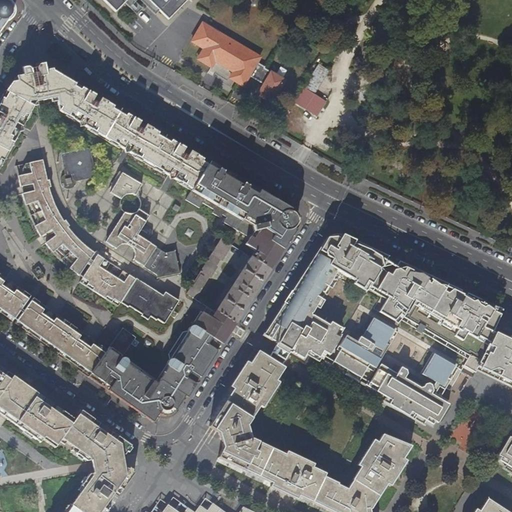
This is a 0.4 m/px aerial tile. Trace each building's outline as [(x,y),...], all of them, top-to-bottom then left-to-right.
[(103,0),(115,11),(124,2),(125,0),(103,0)] [(125,0),(124,2),(129,6),(135,0),(139,0),(146,7),(154,14),(159,9),(149,0),(125,0)] [(149,0),(159,9),(168,18),(186,0),(149,0)] [(230,78),(243,86),(249,76),(258,81),(264,84),(258,94),(272,102),(285,79),(264,67),(265,66),(257,62),(260,57),(225,36),(231,26),(208,13),(202,23),(203,23),(192,42),(204,48),(198,59),(211,67),(215,61),(234,72),(230,78)] [(302,49),(295,59),(305,65),(312,55),(302,49)] [(0,314),(12,323),(31,296),(18,287),(10,297),(0,289),(0,287),(6,279),(0,274),(0,167),(1,165),(2,166),(6,159),(5,158),(12,146),(13,147),(17,139),(16,138),(26,120),(28,121),(31,114),(30,113),(34,106),(29,103),(30,102),(37,100),(40,100),(43,99),(43,101),(56,98),(59,111),(63,114),(75,121),(87,128),(121,148),(131,154),(165,175),(176,181),(191,190),(209,162),(94,94),(69,80),(43,64),(38,65),(33,67),(27,68),(21,69),(0,99),(0,314)] [(304,88),(314,94),(329,71),(319,65),(304,88)] [(304,88),(295,101),(295,102),(317,116),(326,101),(314,94),(304,88)] [(74,122),(75,121),(63,114),(59,111),(58,113),(74,122)] [(119,148),(121,148),(87,128),(87,130),(119,148)] [(93,178),(95,175),(91,154),(87,152),(65,156),(64,159),(67,175),(66,175),(65,175),(63,176),(62,178),(61,179),(60,181),(60,183),(60,185),(60,186),(61,188),(62,189),(63,190),(64,191),(65,191),(66,192),(68,192),(70,192),(71,192),(73,192),(74,191),(75,190),(76,189),(77,188),(78,187),(78,185),(78,184),(78,183),(78,182),(78,181),(93,178)] [(163,175),(165,175),(131,154),(131,155),(132,156),(132,157),(163,175)] [(22,191),(35,189),(37,188),(38,187),(38,186),(45,184),(45,183),(49,182),(44,161),(17,166),(22,191)] [(226,183),(231,175),(209,162),(191,190),(191,191),(186,199),(199,207),(202,202),(214,209),(212,212),(219,217),(240,180),(237,178),(232,187),(226,183)] [(135,196),(141,185),(119,172),(109,188),(112,190),(110,193),(111,194),(121,200),(122,199),(123,197),(124,196),(126,195),(128,195),(130,195),(132,195),(134,195),(135,196)] [(232,187),(237,178),(231,175),(226,183),(232,187)] [(228,226),(252,187),(240,180),(219,217),(220,217),(222,214),(225,217),(222,222),(228,226)] [(176,183),(191,191),(191,190),(176,181),(176,183)] [(47,189),(50,188),(50,187),(49,182),(45,183),(45,184),(38,186),(38,187),(37,188),(35,189),(36,193),(39,192),(39,190),(46,189),(47,189)] [(290,234),(294,232),(295,230),(292,229),(295,224),(292,215),(287,211),(288,209),(252,187),(228,226),(237,231),(248,238),(244,245),(273,264),(282,249),(282,248),(283,247),(282,245),(282,244),(282,242),(276,238),(280,231),(286,235),(290,234)] [(62,225),(65,222),(62,218),(60,214),(58,209),(56,206),(54,200),(52,195),(51,191),(50,188),(47,189),(46,189),(39,190),(39,192),(36,193),(23,196),(24,200),(26,204),(28,209),(29,213),(32,218),(34,223),(36,228),(39,233),(42,237),(44,240),(54,235),(55,234),(56,234),(56,233),(57,232),(57,231),(57,230),(57,229),(63,225),(62,225)] [(142,234),(141,231),(140,230),(149,217),(138,210),(138,211),(136,213),(134,214),(133,215),(131,215),(129,215),(127,214),(125,213),(124,213),(105,242),(116,249),(116,248),(118,247),(119,246),(121,245),(123,245),(124,245),(126,245),(128,246),(130,246),(131,248),(132,249),(133,251),(134,252),(134,254),(134,256),(134,258),(133,259),(133,260),(143,267),(143,266),(155,247),(142,239),(143,238),(149,237),(150,236),(150,235),(151,235),(151,234),(151,233),(151,232),(142,234)] [(66,230),(69,227),(68,226),(65,222),(62,225),(63,225),(57,229),(57,230),(57,231),(57,232),(56,233),(56,234),(55,234),(57,237),(60,234),(59,234),(65,229),(66,230)] [(103,274),(110,263),(107,261),(105,256),(99,252),(98,255),(93,252),(88,248),(85,245),(80,241),(77,237),(73,233),(70,230),(69,227),(66,230),(65,229),(59,234),(60,234),(57,237),(47,244),(48,246),(52,251),(55,255),(59,258),(63,263),(67,267),(71,270),(75,273),(78,275),(80,276),(87,264),(90,266),(82,278),(80,282),(118,306),(120,303),(133,283),(135,279),(122,271),(115,282),(103,274)] [(282,248),(282,249),(294,232),(290,234),(286,235),(280,231),(276,238),(282,242),(282,244),(282,245),(283,247),(282,248)] [(339,234),(327,236),(305,270),(263,335),(271,340),(302,359),(305,354),(307,350),(308,351),(309,350),(309,351),(315,355),(319,357),(320,353),(322,350),(330,354),(339,337),(335,334),(339,327),(334,323),(330,321),(328,325),(310,314),(337,270),(346,276),(354,280),(352,283),(361,289),(363,286),(381,296),(382,294),(387,297),(379,312),(394,321),(396,318),(399,314),(418,325),(415,331),(421,334),(424,329),(444,341),(447,342),(469,355),(465,361),(463,365),(475,372),(477,367),(479,368),(479,367),(484,355),(483,354),(484,348),(487,342),(490,343),(494,333),(493,333),(496,327),(495,325),(500,315),(497,313),(484,308),(485,305),(471,299),(465,296),(464,299),(457,294),(458,293),(425,277),(426,275),(422,273),(416,271),(415,273),(403,267),(397,270),(382,261),(384,258),(376,254),(377,252),(373,249),(371,252),(361,247),(362,245),(339,234)] [(231,245),(220,238),(186,293),(194,299),(207,278),(212,275),(215,269),(215,264),(219,259),(221,260),(231,245)] [(164,253),(155,247),(143,266),(157,275),(157,277),(179,273),(174,251),(164,253)] [(269,270),(250,257),(215,312),(234,324),(269,270)] [(146,285),(136,278),(135,279),(133,283),(143,290),(146,285)] [(8,284),(7,284),(4,289),(9,293),(13,288),(13,287),(13,286),(13,285),(12,284),(11,284),(10,283),(9,283),(8,284)] [(171,304),(164,300),(163,301),(156,297),(157,295),(159,293),(146,285),(143,290),(133,283),(120,303),(127,308),(128,307),(142,315),(141,317),(148,321),(151,317),(158,322),(159,320),(166,324),(172,316),(175,311),(180,303),(174,299),(172,302),(171,304)] [(75,343),(83,333),(58,315),(50,325),(39,317),(46,307),(34,298),(15,325),(82,372),(101,345),(94,341),(87,352),(75,343)] [(48,312),(47,313),(44,317),(49,321),(53,316),(53,315),(53,314),(53,313),(52,312),(51,312),(50,311),(49,311),(48,312)] [(213,349),(215,351),(220,344),(221,345),(230,331),(202,313),(194,326),(193,326),(192,326),(191,326),(190,327),(188,329),(188,330),(188,331),(182,331),(168,354),(170,359),(169,360),(168,362),(167,363),(167,364),(167,366),(167,367),(168,367),(156,385),(129,367),(129,366),(129,365),(129,364),(128,363),(127,362),(127,361),(126,361),(124,360),(123,360),(122,360),(121,360),(120,361),(119,362),(133,342),(135,339),(136,337),(122,327),(107,350),(120,359),(103,383),(123,396),(120,400),(133,409),(135,405),(142,410),(143,407),(149,411),(147,413),(154,418),(160,410),(161,410),(163,410),(164,410),(166,410),(168,410),(169,409),(171,408),(172,407),(173,406),(176,408),(185,395),(188,396),(196,384),(195,382),(199,376),(197,374),(202,365),(195,360),(200,354),(206,358),(213,349)] [(377,348),(380,350),(384,352),(388,345),(392,339),(393,340),(397,332),(394,330),(391,328),(373,317),(361,337),(359,336),(356,341),(348,336),(341,348),(333,361),(361,377),(366,367),(368,364),(371,366),(375,368),(380,359),(376,357),(372,355),(373,352),(374,353),(377,348)] [(511,335),(506,332),(496,327),(493,333),(494,333),(490,343),(487,342),(484,348),(483,354),(484,355),(479,368),(487,372),(497,377),(511,385),(511,335)] [(84,338),(84,339),(80,343),(86,347),(89,343),(89,341),(90,340),(89,339),(89,338),(88,338),(87,337),(85,337),(84,338)] [(107,349),(101,345),(82,372),(87,376),(107,349)] [(107,350),(107,349),(87,376),(101,386),(103,383),(120,359),(107,350)] [(197,374),(199,376),(215,351),(213,349),(206,358),(200,354),(195,360),(202,365),(197,374)] [(256,366),(264,355),(258,352),(251,363),(256,366)] [(391,400),(388,404),(405,413),(408,415),(411,411),(419,416),(425,419),(427,416),(438,422),(449,404),(436,396),(442,386),(449,390),(461,370),(439,356),(433,353),(421,374),(427,377),(434,381),(432,384),(429,383),(424,384),(423,386),(421,386),(419,387),(405,378),(407,373),(406,369),(401,366),(396,373),(391,370),(388,375),(386,373),(375,391),(383,395),(385,396),(391,400)] [(285,368),(264,355),(256,366),(251,363),(247,361),(231,387),(234,389),(209,426),(218,432),(219,435),(223,447),(218,457),(245,470),(272,483),(270,486),(298,499),(299,496),(330,510),(331,511),(333,511),(508,511),(487,499),(478,511),(475,509),(473,511),(369,511),(369,508),(371,508),(387,483),(391,485),(397,475),(406,460),(405,459),(407,455),(406,454),(402,452),(403,449),(407,451),(411,446),(390,437),(382,434),(377,441),(373,439),(358,464),(360,466),(353,479),(354,479),(348,489),(338,484),(339,483),(324,476),(326,473),(313,467),(314,463),(287,451),(286,454),(259,442),(252,439),(248,425),(260,406),(263,408),(280,382),(277,380),(285,368)] [(0,413),(22,383),(6,371),(7,370),(0,365),(0,413)] [(22,383),(0,413),(0,414),(4,418),(7,420),(30,388),(22,383)] [(53,443),(57,446),(61,439),(75,420),(55,406),(55,405),(46,399),(46,400),(30,388),(7,420),(27,434),(36,440),(38,437),(42,440),(51,446),(53,443)] [(152,422),(154,418),(147,413),(149,411),(143,407),(142,410),(135,405),(133,409),(152,422)] [(77,451),(75,454),(86,461),(91,461),(122,455),(124,455),(131,446),(110,432),(111,431),(102,424),(101,425),(81,411),(75,420),(61,439),(73,448),(77,451)] [(498,455),(500,456),(510,438),(511,439),(511,438),(508,436),(498,455)] [(511,439),(510,438),(500,456),(507,460),(505,464),(511,467),(511,439)] [(123,463),(122,455),(91,461),(92,467),(94,474),(124,469),(123,463)] [(80,493),(76,498),(71,504),(81,511),(106,511),(111,505),(113,506),(113,505),(119,497),(118,496),(134,474),(126,468),(124,469),(94,474),(89,475),(85,480),(80,487),(83,489),(80,493)]
